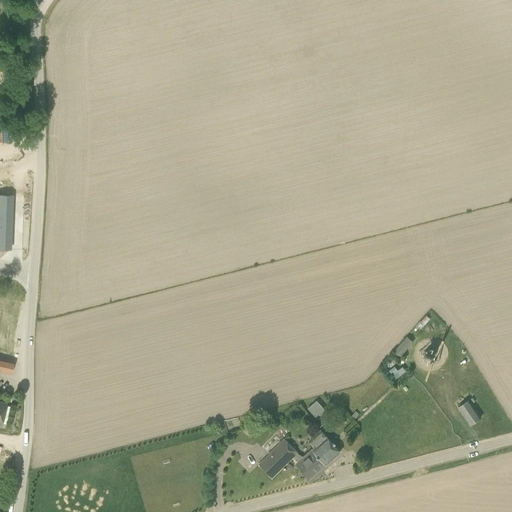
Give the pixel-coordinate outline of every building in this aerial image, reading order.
[(0,249),(10,250),(13,196),(0,195),(0,249)] [(0,323),(16,327),(21,298),(8,296),(6,305),(0,304),(0,323)] [(407,337),(394,351),(401,357),(414,342),(407,337)] [(436,356),(436,355),(436,354),(436,353),(435,352),(435,351),(434,350),(433,349),(432,349),(431,349),(430,348),(428,348),(428,349),(427,349),(426,349),(425,350),(424,351),(423,353),(423,354),(423,355),(423,356),(423,357),(423,358),(424,359),(425,360),(425,361),(426,361),(427,361),(428,362),(429,362),(431,362),(432,362),(433,361),(434,360),(435,359),(436,358),(436,357),(436,356)] [(0,371),(11,374),(14,362),(5,360),(6,355),(1,353),(0,357),(0,371)] [(396,377),(400,373),(394,366),(390,369),(396,377)] [(475,402),(472,398),(469,400),(468,399),(457,407),(470,426),(481,418),(472,404),(475,402)] [(317,400),(308,408),(318,420),(327,412),(317,400)] [(308,441),(314,447),(303,457),(296,453),(298,452),(285,439),(259,464),(272,477),(293,457),(298,462),(296,464),(309,479),(340,452),(321,430),(308,441)]
